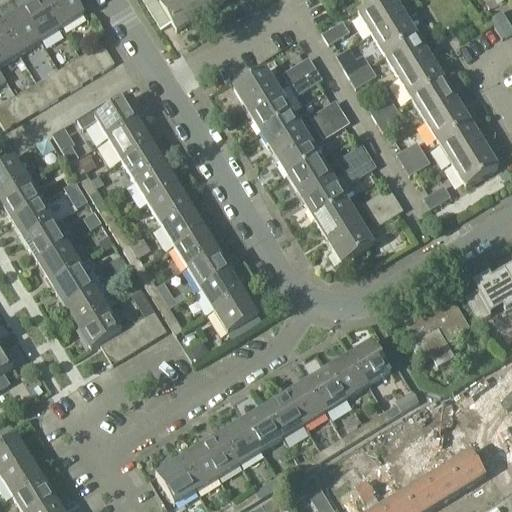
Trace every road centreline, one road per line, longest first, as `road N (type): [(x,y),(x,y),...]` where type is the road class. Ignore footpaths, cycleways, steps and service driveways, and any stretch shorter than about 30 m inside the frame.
road 1 (residential): [(405,201),(296,14),(173,83)]
road 2 (residential): [(92,454),(276,352),(311,302)]
road 3 (residential): [(311,302),(284,279),(173,83)]
road 4 (unclassified): [(311,302),(364,304),(511,215)]
road 5 (residential): [(92,454),(0,297)]
